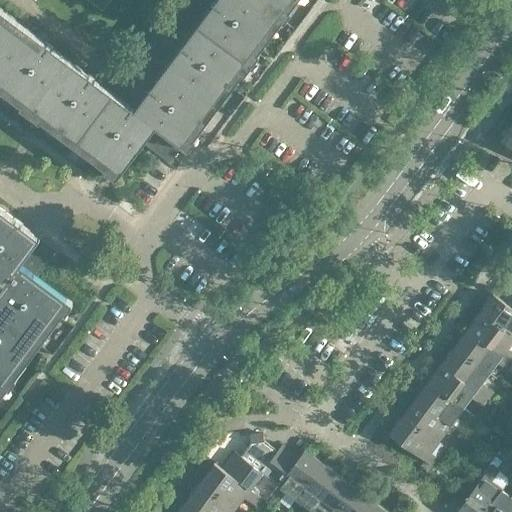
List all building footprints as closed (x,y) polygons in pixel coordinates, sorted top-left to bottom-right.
[(0,0),(0,50),(20,23),(0,8),(0,0)] [(246,60),(278,18),(254,0),(216,0),(198,24),(246,60)] [(254,0),(278,18),(290,0),(254,0)] [(0,82),(35,109),(70,61),(20,23),(0,50),(0,82)] [(214,103),(246,60),(198,24),(166,67),(214,103)] [(78,141),(113,93),(70,61),(35,109),(78,141)] [(190,136),(214,103),(166,67),(135,109),(113,93),(78,141),(121,173),(143,143),(170,162),(183,145),(190,136)] [(511,124),(501,140),(511,148),(511,124)] [(37,276),(56,251),(57,250),(34,233),(0,207),(0,282),(4,285),(1,289),(0,288),(0,314),(36,342),(67,299),(37,276)] [(277,246),(290,229),(279,221),(267,238),(277,246)] [(511,285),(501,300),(511,307),(511,285)] [(511,307),(501,300),(494,294),(480,312),(511,335),(511,307)] [(511,343),(511,335),(480,312),(467,329),(511,362),(511,351),(508,349),(511,343)] [(0,381),(4,384),(35,343),(36,342),(0,314),(0,381)] [(511,367),(511,362),(467,329),(454,346),(490,373),(497,363),(509,372),(511,367)] [(490,373),(454,346),(441,364),(488,399),(494,392),(482,383),(490,373)] [(488,399),(441,364),(428,381),(464,408),(472,397),(483,406),(488,399)] [(464,408),(428,381),(415,398),(463,434),(468,426),(456,418),(464,408)] [(463,434),(415,398),(402,416),(438,442),(446,432),(457,441),(463,434)] [(438,442),(402,416),(389,433),(436,469),(442,461),(430,452),(438,442)] [(278,486),(300,457),(282,444),(278,451),(264,441),(263,433),(250,435),(251,443),(241,456),(235,451),(222,468),(251,490),(262,474),(278,486)] [(296,499),(323,463),(305,449),(300,457),(278,486),(270,497),(277,503),(286,491),(296,499)] [(251,490),(222,468),(214,463),(201,481),(237,507),(244,497),(256,506),(262,498),(251,490)] [(313,511),(340,476),(323,463),(296,499),(306,506),(302,511),(313,511)] [(457,511),(484,511),(502,489),(491,482),(500,470),(492,464),(457,511)] [(340,511),(358,489),(340,476),(313,511),(340,511)] [(233,511),(237,507),(201,481),(188,498),(206,511),(233,511)] [(367,511),(375,502),(358,489),(340,511),(367,511)] [(511,511),(511,496),(511,497),(502,489),(484,511),(511,511)] [(206,511),(188,498),(177,511),(206,511)] [(388,511),(375,502),(367,511),(388,511)]
